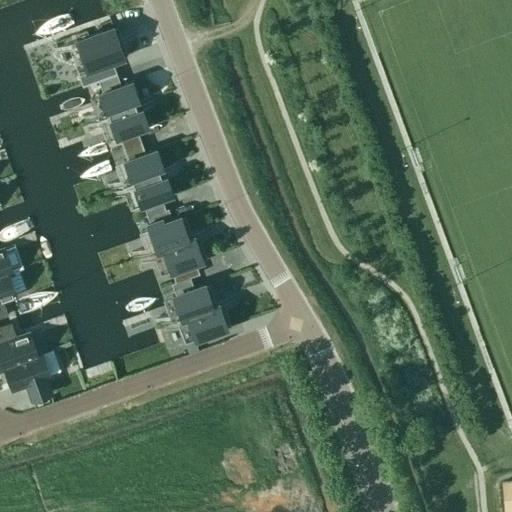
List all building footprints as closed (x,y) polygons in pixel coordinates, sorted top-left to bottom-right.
[(112,27),(76,40),(86,67),(77,71),(82,85),(97,79),(116,73),(111,59),(122,55),(112,27)] [(139,103),(131,80),(120,84),(116,73),(97,79),(101,91),(98,91),(106,114),(139,103)] [(147,125),(139,103),(106,114),(115,137),(118,136),(122,147),(140,140),(136,129),(147,125)] [(163,170),(155,148),(144,151),(140,140),(122,147),(126,158),(123,159),(131,182),(163,170)] [(172,193),(163,170),(131,182),(139,205),(142,204),(146,215),(164,208),(160,197),(172,193)] [(167,207),(164,208),(146,215),(149,221),(146,222),(148,228),(147,228),(155,250),(161,248),(161,247),(187,237),(179,215),(171,218),(167,207)] [(193,235),(187,237),(161,247),(161,248),(169,270),(170,270),(174,281),(189,276),(198,273),(194,261),(201,259),(193,235)] [(0,274),(6,272),(11,271),(2,248),(0,248),(0,274)] [(14,294),(6,272),(0,274),(0,316),(7,314),(1,298),(14,294)] [(204,283),(193,287),(189,276),(174,281),(171,282),(175,294),(171,295),(179,317),(212,305),(204,283)] [(217,303),(212,305),(179,317),(175,318),(183,342),(226,326),(217,303)] [(40,352),(35,354),(28,333),(15,337),(10,321),(0,324),(0,368),(4,367),(40,354),(40,352)] [(195,339),(184,343),(187,353),(198,349),(195,339)] [(48,375),(40,354),(4,367),(11,388),(26,383),(32,398),(49,392),(43,376),(48,375)] [(511,511),(511,480),(501,481),(503,511),(511,511)]
